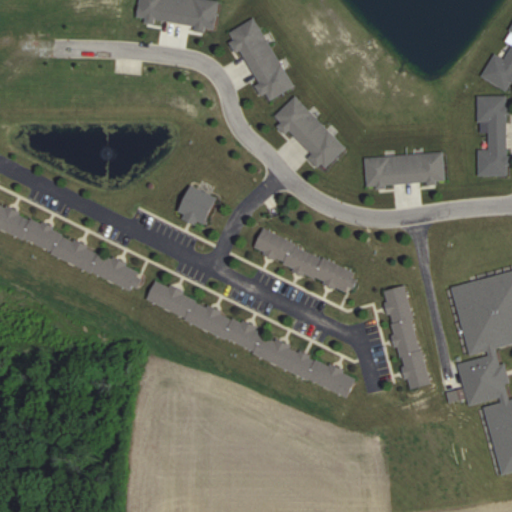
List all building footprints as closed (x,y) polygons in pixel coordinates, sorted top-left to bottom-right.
[(232,32),(269,103),(296,88),(259,18),(232,32)] [(497,53),(484,77),(509,90),(511,84),(511,37),(502,56),(497,53)] [(480,96),(481,133),(490,133),(491,149),(480,149),(481,176),(511,175),(510,95),(480,96)] [(275,117),(326,170),(348,148),(297,96),(275,117)] [(446,153),(367,157),(369,186),(447,182),(446,153)] [(220,199),(195,185),(179,214),(205,228),(220,199)] [(0,227),(138,292),(148,271),(0,202),(0,227)] [(349,292),(358,270),(264,231),(255,253),(349,292)] [(502,474),(511,471),(511,393),(501,346),(511,344),(511,272),(455,285),(471,358),(460,361),(471,407),(486,403),(502,474)] [(148,302),(350,397),(360,377),(158,282),(148,302)] [(432,384),(408,285),(386,291),(410,390),(432,384)]
